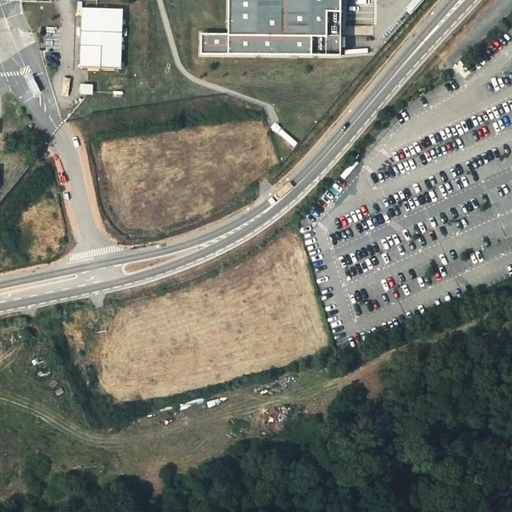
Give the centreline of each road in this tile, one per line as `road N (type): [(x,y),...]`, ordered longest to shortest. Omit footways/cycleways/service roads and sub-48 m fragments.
road 1 (primary): [(300,180),(211,235),(93,264)]
road 2 (primary): [(120,279),(249,227),(300,180)]
road 3 (primary): [(300,180),(385,84)]
road 4 (primary): [(0,306),(120,279)]
